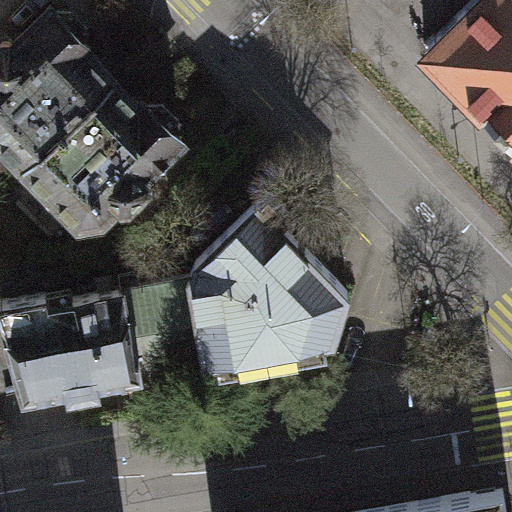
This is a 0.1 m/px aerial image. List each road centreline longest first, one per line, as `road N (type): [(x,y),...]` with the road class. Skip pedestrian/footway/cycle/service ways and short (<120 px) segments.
road 1 (secondary): [(511,423),(0,511)]
road 2 (residential): [(511,313),(209,0)]
